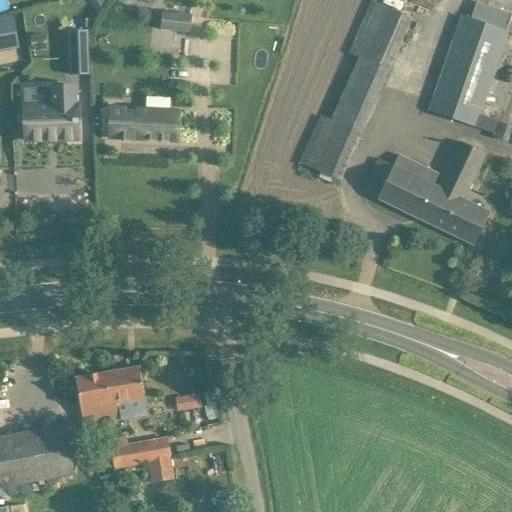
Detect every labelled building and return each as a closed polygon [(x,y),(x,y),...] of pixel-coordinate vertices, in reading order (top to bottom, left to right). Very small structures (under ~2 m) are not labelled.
[(90,0),(97,14),(106,0),(90,0)] [(360,59),(333,121),(321,116),(301,162),(321,172),(332,177),(341,180),(360,135),(389,69),(411,18),(371,0),(348,53),(360,59)] [(460,15),(428,111),(493,133),(492,137),(505,141),(510,125),(499,122),(498,121),(480,115),(508,32),(504,30),(509,13),(476,2),(470,19),(460,15)] [(163,13),(161,30),(191,34),(193,16),(163,13)] [(0,51),(10,50),(18,48),(13,18),(5,19),(0,19),(0,51)] [(88,31),(69,32),(70,75),(89,75),(88,31)] [(52,106),(24,107),(26,140),(79,139),(78,105),(75,105),(75,87),(51,88),(52,106)] [(179,112),(110,109),(109,133),(109,137),(123,138),(123,142),(135,142),(135,139),(149,139),(149,141),(156,141),(156,140),(162,140),(161,141),(169,142),(169,140),(178,141),(178,137),(179,112)] [(379,159),(372,174),(363,192),(474,246),(490,213),(464,200),(486,155),(461,142),(439,188),(434,186),(439,175),(399,156),(394,167),(379,159)] [(321,172),(319,177),(330,182),(332,177),(321,172)] [(140,369),(104,374),(109,405),(105,405),(108,422),(121,419),(119,403),(144,399),(143,389),(140,369)] [(109,405),(104,374),(76,378),(84,426),(108,422),(105,405),(109,405)] [(176,399),(178,410),(200,407),(199,395),(176,399)] [(188,413),(181,414),(182,423),(190,422),(188,413)] [(0,488),(74,475),(68,446),(65,426),(0,438),(0,488)] [(109,439),(114,469),(149,463),(152,483),(175,479),(168,438),(128,444),(126,436),(109,439)]
